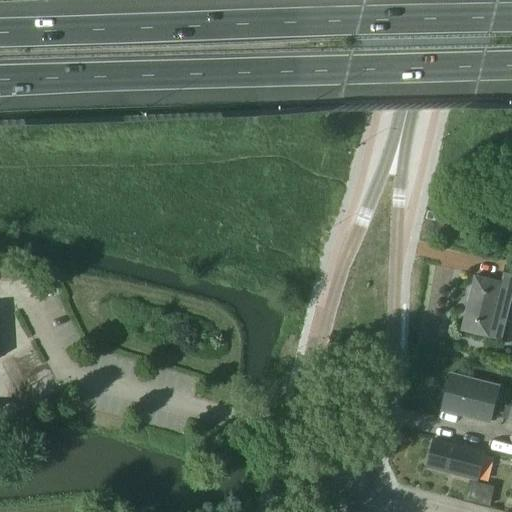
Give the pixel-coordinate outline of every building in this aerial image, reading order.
[(511,267),(507,266),(503,278),(511,280),(511,267)] [(503,283),(476,276),(462,329),(489,336),(503,283)] [(511,409),(511,381),(502,379),(501,382),(494,380),(493,384),(452,373),(442,409),(490,422),(495,405),(511,409)] [(484,452),(435,438),(428,466),(472,478),(477,479),(484,452)] [(470,481),(465,501),(490,507),(495,487),(470,481)]
